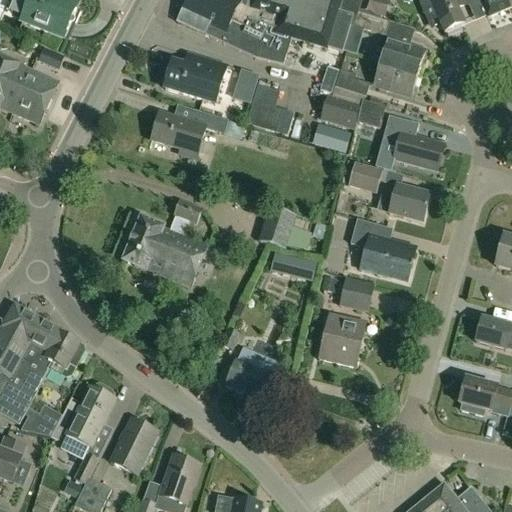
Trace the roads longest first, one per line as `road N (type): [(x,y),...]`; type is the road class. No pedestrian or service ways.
road 1 (tertiary): [(295,507),(233,439),(81,326),(41,269)]
road 2 (residential): [(396,429),(422,389),(476,194),(491,180)]
road 3 (tertiary): [(43,199),(144,0)]
road 4 (residential): [(295,507),(396,429)]
